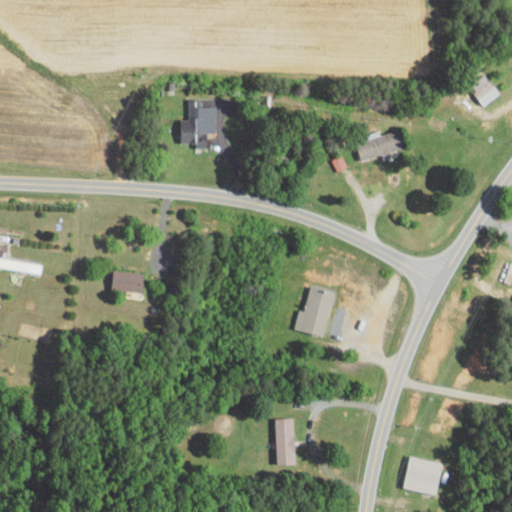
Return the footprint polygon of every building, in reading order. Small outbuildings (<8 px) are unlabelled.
[(462,86),(472,99),(488,86),(478,73),(462,86)] [(205,100),(186,100),(186,93),(177,94),(177,113),(169,113),(169,137),(183,137),(183,141),(195,141),(195,126),(205,126),(205,100)] [(350,155),(391,144),(385,124),(369,128),(369,127),(344,134),(350,155)] [(326,165),(336,160),(330,149),(320,153),(326,165)] [(500,277),(507,259),(493,253),(486,272),(500,277)] [(101,284),(132,285),(133,266),(102,264),(101,284)] [(283,323),(313,329),(323,285),(299,279),(293,304),(287,303),(283,323)] [(265,458),(283,457),(282,411),(264,412),(265,458)] [(432,456),(399,449),(392,481),(425,488),(432,456)]
